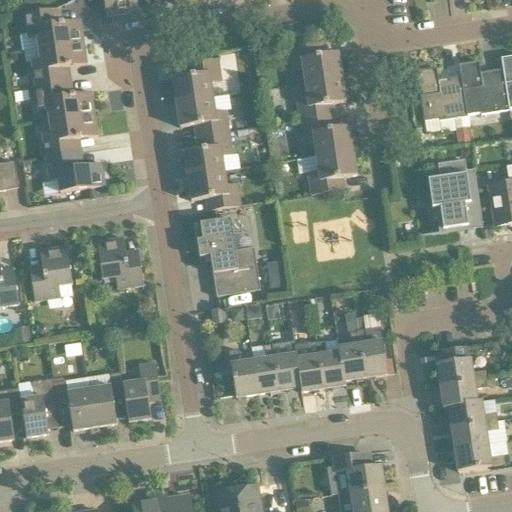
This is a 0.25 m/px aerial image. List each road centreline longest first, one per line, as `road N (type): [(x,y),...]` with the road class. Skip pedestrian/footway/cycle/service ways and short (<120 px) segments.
road 1 (residential): [(161,198),(140,38),(363,5),(370,43)]
road 2 (residential): [(410,414),(398,326),(495,310),(503,297),(497,264),(511,247)]
road 3 (residential): [(202,443),(161,198)]
road 4 (residential): [(202,443),(410,414)]
road 5 (residential): [(0,469),(202,443)]
road 6 (residential): [(0,227),(161,198)]
road 7 (residential): [(387,188),(370,43)]
road 8 (residential): [(370,43),(511,20)]
